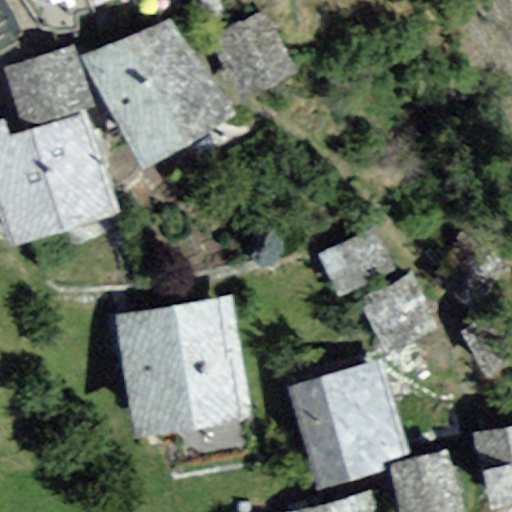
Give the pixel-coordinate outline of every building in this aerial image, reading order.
[(0,0),(0,54),(24,42),(2,0),(0,0)] [(88,55),(144,160),(238,110),(182,5),(88,55)] [(261,9),(209,38),(244,100),(296,71),(261,9)] [(70,42),(2,67),(23,125),(91,99),(70,42)] [(3,113),(0,114),(0,185),(0,186),(19,238),(113,205),(79,112),(12,136),(3,113)] [(376,223),(317,250),(336,291),(394,264),(376,223)] [(415,273),(360,299),(385,350),(439,324),(415,273)] [(232,295),(116,316),(139,437),(255,416),(232,295)] [(385,350),(286,384),(320,482),(418,448),(385,350)] [(511,421),(475,431),(493,504),(511,499),(511,421)] [(389,465),(401,511),(468,511),(451,448),(389,465)] [(376,511),(368,486),(283,511),(376,511)]
